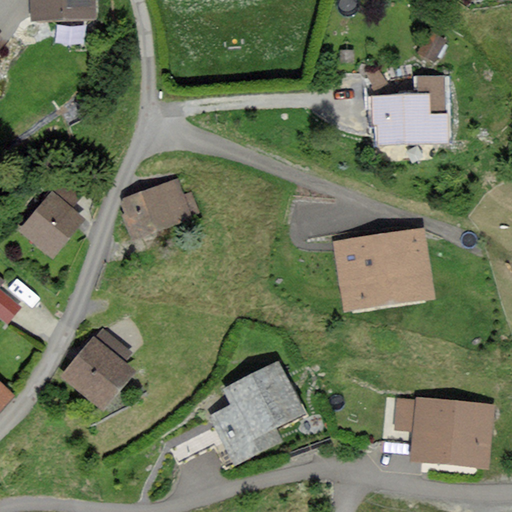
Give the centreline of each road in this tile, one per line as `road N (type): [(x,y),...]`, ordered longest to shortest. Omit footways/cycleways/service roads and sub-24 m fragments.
road 1 (residential): [(0,437),(39,387),(72,323),(148,121),(151,76),(136,0)]
road 2 (residential): [(511,496),(322,469),(147,511)]
road 3 (track): [(350,106),(302,98),(149,114)]
